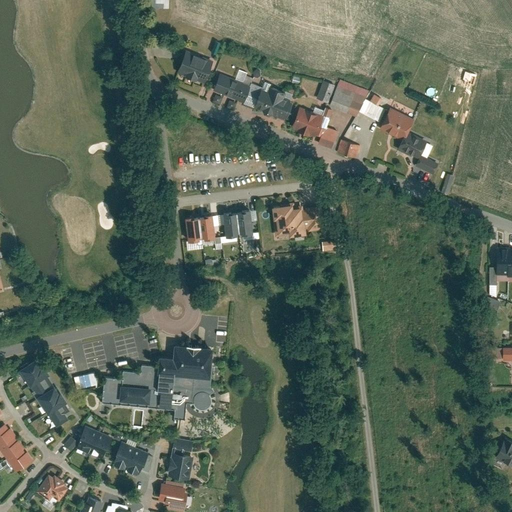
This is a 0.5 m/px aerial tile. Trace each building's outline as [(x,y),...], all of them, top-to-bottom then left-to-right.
[(219,41),(215,52),(222,54),(226,43),(219,41)] [(186,50),(178,71),(204,81),(212,60),(186,50)] [(249,84),(222,73),(215,90),(243,101),(249,84)] [(374,92),(340,79),(331,105),(359,116),(361,112),(380,119),(385,107),(380,105),(390,85),(380,80),(374,92)] [(334,84),(323,80),(317,97),(328,102),(334,84)] [(249,84),(243,101),(286,117),(294,96),(268,86),(267,90),(249,84)] [(322,115),(299,106),(291,126),(315,135),(319,123),(322,115)] [(333,109),(325,106),(323,114),(330,117),(333,109)] [(412,117),(388,106),(379,127),(403,138),(406,130),(412,117)] [(312,143),(329,150),(337,130),(319,123),(315,135),(312,143)] [(399,147),(418,156),(419,153),(426,139),(406,130),(403,138),(399,147)] [(360,146),(343,140),(339,151),(356,158),(360,146)] [(414,164),(434,173),(439,162),(419,153),(418,156),(414,164)] [(291,204),(271,206),(274,234),(288,233),(288,236),(303,235),(302,230),(300,208),(300,205),(291,206),(291,204)] [(300,208),(302,230),(325,227),(322,206),(300,208)] [(247,209),(235,211),(238,234),(251,233),(247,209)] [(235,211),(222,212),(225,236),(238,234),(235,211)] [(211,214),(198,216),(201,239),(214,238),(211,214)] [(198,216),(185,217),(188,241),(201,239),(198,216)] [(333,241),(322,242),(323,251),(334,250),(333,241)] [(498,273),(511,273),(511,246),(498,247),(498,273)] [(484,321),(496,321),(496,297),(485,297),(484,321)] [(159,365),(155,404),(174,406),(173,415),(186,416),(188,400),(195,400),(197,403),(198,405),(201,406),(204,407),(207,406),(209,405),(211,403),(212,400),(213,397),(212,394),(210,392),(213,389),(211,386),(213,364),(210,364),(212,346),(177,343),(175,358),(160,356),(159,365)] [(511,345),(487,346),(488,360),(511,358),(511,345)] [(41,362),(36,355),(18,367),(30,385),(50,372),(43,361),(41,362)] [(31,385),(37,394),(54,383),(48,374),(31,385)] [(58,389),(54,383),(37,394),(48,412),(65,401),(67,400),(60,388),(58,389)] [(65,401),(48,412),(57,425),(68,417),(65,412),(69,409),(65,401)] [(0,447),(17,435),(8,422),(0,426),(0,447)] [(112,435),(85,424),(75,447),(102,458),(112,435)] [(497,457),(511,464),(511,435),(508,434),(497,457)] [(0,448),(7,459),(25,447),(17,435),(0,447),(0,448)] [(71,436),(64,444),(70,449),(77,441),(71,436)] [(193,439),(174,436),(168,474),(189,478),(194,454),(190,454),(193,439)] [(148,451),(121,439),(112,462),(139,473),(148,451)] [(16,471),(33,460),(25,447),(7,459),(16,471)] [(52,475),(48,472),(36,489),(49,499),(52,495),(59,499),(68,487),(64,484),(66,481),(54,472),(52,475)] [(186,485),(161,481),(158,498),(165,499),(164,505),(185,509),(188,490),(185,490),(186,485)] [(98,511),(103,500),(88,495),(86,501),(83,500),(78,511),(98,511)]
